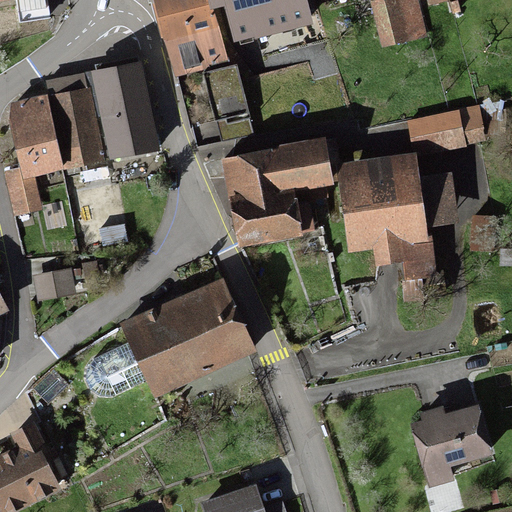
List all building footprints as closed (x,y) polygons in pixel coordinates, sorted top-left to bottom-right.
[(159,0),(180,78),(230,65),(213,0),(225,0),(235,38),(311,19),(305,0),(159,0)] [(363,0),(379,45),(433,27),(423,0),(363,0)] [(144,59),(97,67),(110,146),(158,138),(144,59)] [(87,74),(53,81),(56,97),(68,159),(102,153),(87,74)] [(56,97),(20,105),(35,170),(69,163),(68,159),(56,97)] [(484,111),(415,116),(417,144),(486,139),(484,111)] [(331,143),(228,156),(240,240),(305,231),(300,191),(337,186),(331,143)] [(413,167),(342,176),(349,226),(356,225),(362,277),(397,273),(399,291),(428,287),(422,238),(450,234),(443,185),(415,188),(413,167)] [(73,267),(35,273),(39,296),(77,290),(73,267)] [(228,276),(125,319),(154,387),(257,344),(228,276)] [(0,360),(3,359),(0,353),(0,308),(11,303),(0,280),(0,360)] [(480,401),(416,415),(429,477),(458,471),(455,456),(491,449),(480,401)] [(23,443),(0,452),(0,505),(2,511),(64,486),(37,420),(17,428),(23,443)] [(262,481),(209,497),(213,511),(282,511),(280,504),(270,507),(262,481)]
